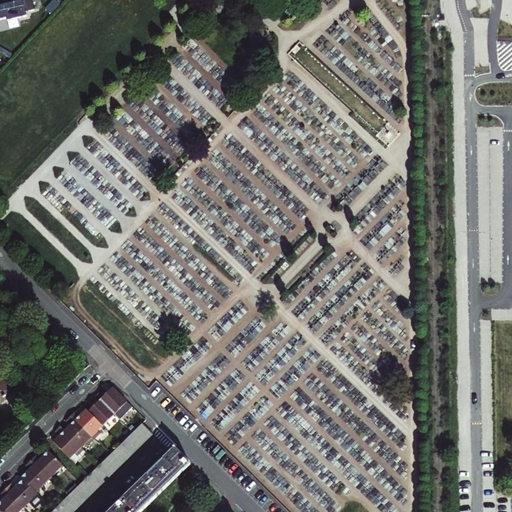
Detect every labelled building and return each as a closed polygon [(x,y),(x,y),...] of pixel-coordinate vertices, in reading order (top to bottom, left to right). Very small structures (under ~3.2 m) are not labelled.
[(0,20),(8,19),(8,22),(28,18),(27,13),(35,11),(32,0),(15,0),(3,3),(4,6),(0,7),(0,20)] [(0,402),(0,403),(12,391),(0,379),(0,378),(0,402)] [(101,391),(96,396),(114,415),(127,402),(112,387),(108,392),(105,395),(101,391)] [(91,408),(88,412),(104,429),(106,430),(118,419),(114,415),(96,396),(91,401),(95,405),(91,408)] [(76,410),(71,416),(94,439),(104,429),(88,412),(86,409),(83,412),(80,415),(76,410)] [(94,439),(71,416),(65,421),(70,426),(67,428),(64,431),(83,449),(94,439)] [(73,511),(80,505),(153,434),(143,424),(133,433),(125,441),(51,511),(73,511)] [(83,449),(64,431),(60,426),(55,432),(59,436),(56,439),(53,442),(72,460),(83,449)] [(125,441),(133,433),(129,429),(121,437),(125,441)] [(141,511),(191,464),(174,447),(173,449),(158,464),(138,484),(111,511),(109,511),(141,511)] [(36,456),(31,461),(50,480),(64,466),(49,451),(43,457),(40,460),(36,456)] [(50,480),(31,461),(26,465),(29,469),(26,473),(20,478),(22,480),(35,494),(50,480)] [(35,494),(22,480),(16,485),(14,488),(10,484),(5,489),(25,509),(29,504),(35,510),(43,502),(35,494)] [(21,511),(25,509),(5,489),(0,494),(4,499),(0,502),(0,511),(21,511)]
